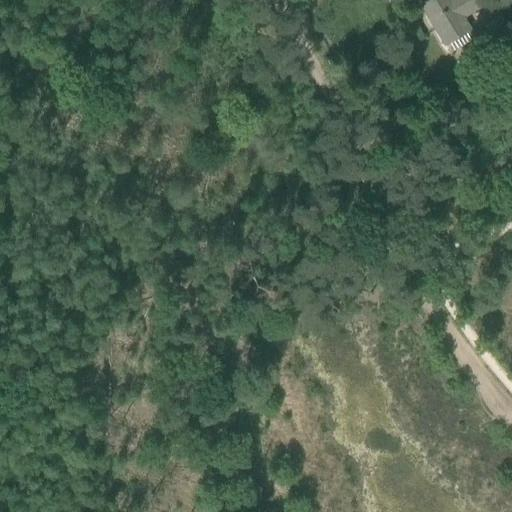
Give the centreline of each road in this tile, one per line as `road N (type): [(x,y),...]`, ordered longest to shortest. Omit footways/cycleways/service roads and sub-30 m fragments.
road 1 (track): [(278,0),(410,274)]
road 2 (track): [(511,420),(410,274)]
